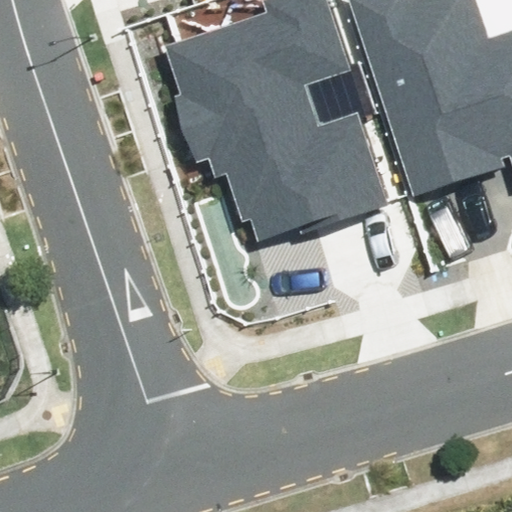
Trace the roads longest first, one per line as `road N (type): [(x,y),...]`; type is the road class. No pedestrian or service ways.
road 1 (residential): [(13,0),(163,454)]
road 2 (residential): [(511,360),(163,454)]
road 3 (residential): [(163,454),(0,510)]
